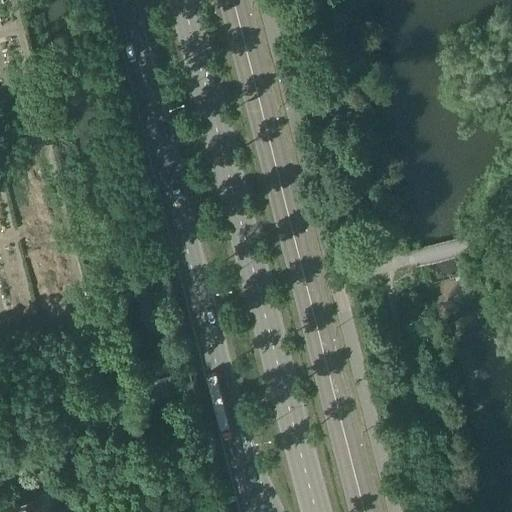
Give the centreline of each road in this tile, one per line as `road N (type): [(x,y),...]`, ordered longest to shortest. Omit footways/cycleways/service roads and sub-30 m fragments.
road 1 (primary): [(317,511),(180,0)]
road 2 (primary): [(122,0),(253,511)]
